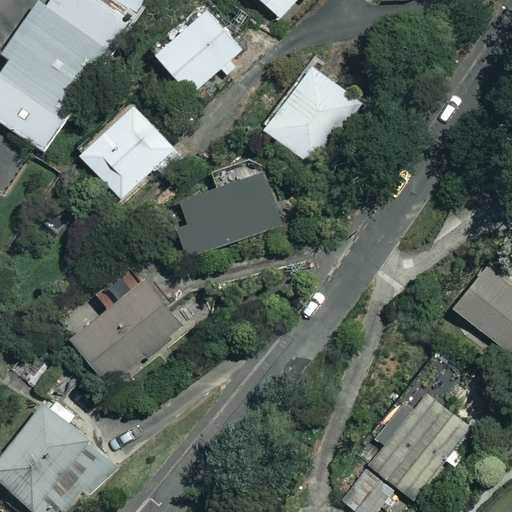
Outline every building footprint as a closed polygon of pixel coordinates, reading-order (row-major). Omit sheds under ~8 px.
[(0,0),(0,140),(100,0),(0,0)] [(253,0),(277,23),(299,0),(253,0)] [(216,68),(223,76),(236,65),(228,57),(239,47),(202,5),(148,53),(186,95),(216,68)] [(358,102),(305,64),(259,128),(308,163),(332,129),(336,132),(358,102)] [(179,154),(125,101),(74,153),(120,199),(153,165),(161,172),(179,154)] [(277,225),(259,171),(175,199),(184,225),(176,228),(185,256),(277,225)] [(511,289),(477,264),(446,307),(511,355),(511,289)] [(86,302),(47,331),(58,344),(66,338),(104,387),(179,330),(140,278),(94,312),(86,302)] [(466,415),(419,383),(364,463),(412,495),(466,415)] [(55,397),(49,404),(43,398),(0,447),(0,486),(29,511),(70,511),(115,461),(72,423),(78,417),(55,397)] [(377,511),(392,490),(364,471),(343,502),(357,511),(377,511)]
